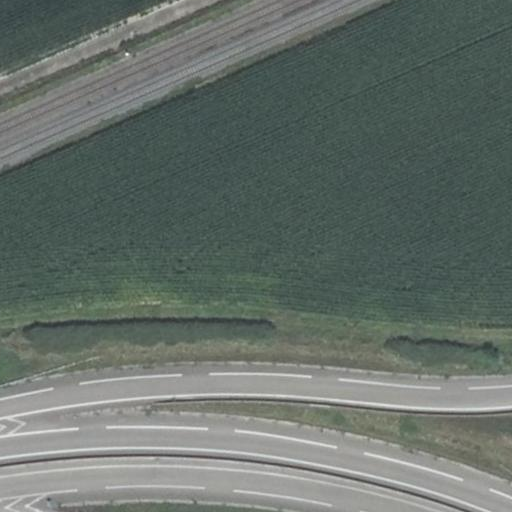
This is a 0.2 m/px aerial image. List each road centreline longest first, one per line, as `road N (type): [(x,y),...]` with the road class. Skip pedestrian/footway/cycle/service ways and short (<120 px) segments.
road 1 (trunk): [(511,509),(399,471),(222,438),(0,447)]
road 2 (trunk): [(511,395),(210,383),(0,408)]
road 3 (trunk): [(0,486),(173,475),(357,496),(403,511)]
road 4 (track): [(0,95),(216,0)]
